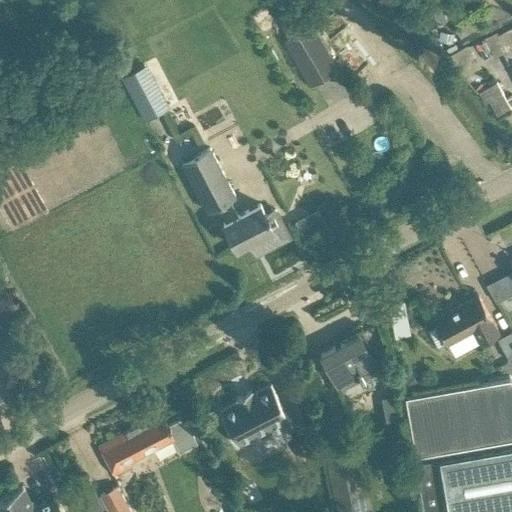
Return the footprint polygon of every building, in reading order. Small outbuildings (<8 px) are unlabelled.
[(439,3),(422,10),(429,27),(446,19),(439,3)] [(315,13),(285,30),(292,43),(287,46),(313,91),(341,75),(315,30),(322,26),(315,13)] [(511,20),(484,35),(494,56),(502,52),(508,62),(511,59),(511,20)] [(465,45),(447,55),(490,110),(507,101),(495,78),(487,83),(465,45)] [(116,74),(130,66),(124,55),(110,62),(116,74)] [(170,104),(147,62),(121,75),(144,118),(170,104)] [(183,160),(207,208),(217,203),(226,219),(223,220),(236,246),(258,235),(260,238),(265,247),(289,235),(275,208),(266,213),(261,202),(238,214),(230,197),(236,194),(211,146),(183,160)] [(478,293),(433,318),(446,343),(472,328),(479,340),(498,330),(478,293)] [(511,330),(511,329),(497,336),(509,358),(508,359),(511,362),(511,330)] [(379,370),(359,332),(320,352),(338,385),(357,375),(360,380),(379,370)] [(511,377),(509,375),(404,393),(415,452),(511,435),(511,377)] [(250,388),(236,396),(238,400),(219,409),(237,443),(258,432),(260,436),(270,431),(268,427),(289,416),(271,382),(252,392),(250,388)] [(311,418),(305,391),(289,394),(295,422),(311,418)] [(183,416),(167,424),(163,416),(149,424),(146,420),(99,445),(114,474),(130,465),(129,461),(172,438),(178,450),(195,441),(183,416)] [(350,425),(320,433),(337,511),(364,511),(369,511),(350,425)] [(317,436),(299,442),(303,457),(322,452),(317,436)] [(511,511),(511,443),(414,460),(422,511),(511,511)] [(64,511),(56,494),(33,506),(22,484),(0,495),(0,511),(64,511)] [(131,511),(116,484),(98,494),(107,511),(131,511)] [(93,511),(103,507),(91,486),(75,495),(84,511),(93,511)]
